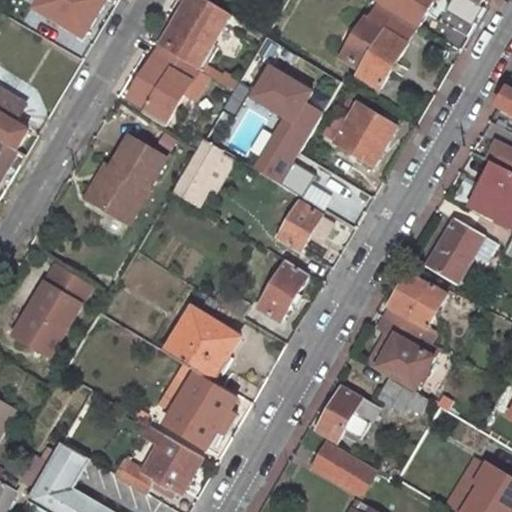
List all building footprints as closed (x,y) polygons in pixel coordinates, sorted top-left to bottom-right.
[(113,0),(41,0),(35,10),(88,42),(113,0)] [(231,21),(195,0),(177,0),(174,6),(184,13),(159,52),(197,76),(201,69),(231,21)] [(416,31),(434,0),(379,0),(375,7),(394,18),(416,31)] [(374,7),(364,24),(383,36),(394,18),(375,7),(374,7)] [(356,80),(378,93),(416,31),(394,18),(383,36),(364,24),(361,22),(338,62),(359,75),(356,80)] [(197,76),(158,52),(127,101),(146,113),(143,118),(163,131),(197,76)] [(321,91),(275,64),(254,99),(287,118),(300,126),(313,105),(321,91)] [(495,108),(511,116),(511,88),(505,85),(495,108)] [(0,95),(0,147),(13,155),(25,135),(11,127),(20,109),(21,107),(0,95)] [(326,113),(313,105),(300,126),(287,118),(256,169),(283,185),(326,113)] [(371,169),(393,131),(355,108),(348,119),(337,112),(321,140),(371,169)] [(165,162),(128,139),(108,172),(88,205),(126,228),(165,162)] [(485,159),(489,161),(511,172),(511,148),(495,140),(485,159)] [(0,177),(13,155),(0,147),(0,177)] [(218,156),(202,147),(173,198),(188,208),(218,156)] [(511,172),(489,161),(465,208),(511,232),(511,172)] [(81,201),(88,205),(108,172),(102,167),(81,201)] [(328,216),(303,201),(279,240),(305,256),(328,216)] [(497,250),(453,225),(426,271),(455,288),(472,257),(488,266),(497,250)] [(257,313),(284,330),(317,278),(289,261),(257,313)] [(90,288),(56,267),(12,340),(46,362),(90,288)] [(385,307),(427,331),(448,296),(406,272),(385,307)] [(239,342),(192,314),(166,358),(194,375),(209,384),(223,360),(228,362),(239,342)] [(436,357),(392,332),(372,369),(417,395),(436,357)] [(163,428),(206,453),(214,438),(226,417),(235,400),(209,384),(194,375),(163,428)] [(390,383),(382,397),(395,405),(391,412),(403,420),(407,413),(419,421),(428,406),(390,383)] [(378,413),(341,391),(316,434),(336,445),(343,434),(359,444),(378,413)] [(0,432),(11,415),(0,408),(0,432)] [(220,440),(231,420),(226,417),(214,438),(220,440)] [(162,438),(140,476),(122,466),(113,481),(145,499),(149,491),(168,502),(171,495),(178,499),(201,461),(162,438)] [(101,511),(69,493),(86,465),(55,447),(50,457),(32,490),(24,504),(37,511),(101,511)] [(371,480),(323,452),(310,475),(358,503),(371,480)] [(30,457),(17,481),(32,490),(50,457),(43,453),(39,461),(30,457)] [(511,511),(511,485),(484,469),(473,487),(477,490),(464,511),(511,511)] [(0,511),(2,511),(11,496),(0,489),(0,511)]
